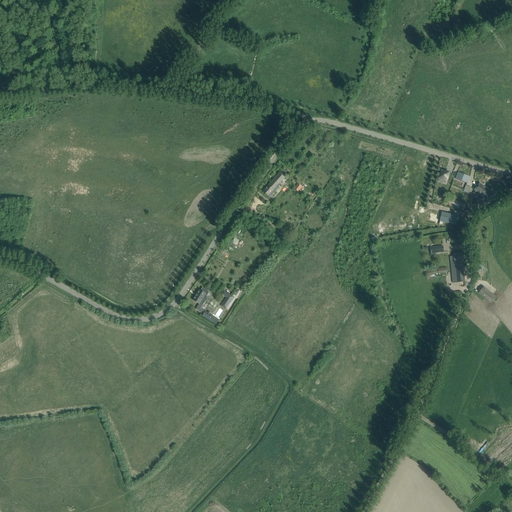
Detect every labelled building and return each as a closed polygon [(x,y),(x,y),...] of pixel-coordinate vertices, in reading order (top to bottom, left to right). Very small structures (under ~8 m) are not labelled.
[(447,172),(440,170),(438,176),(444,179),(447,172)] [(280,172),(263,192),(269,197),(280,185),(279,184),(285,177),(280,172)] [(458,172),(456,179),(467,183),(470,177),(458,172)] [(477,198),(486,205),(494,194),(480,183),(476,189),(473,193),(474,195),(477,198)] [(465,185),(463,191),(469,194),(471,188),(465,185)] [(282,196),(273,205),(278,210),(287,201),(282,196)] [(455,225),(457,216),(442,212),(439,221),(455,225)] [(443,252),(442,246),(429,247),(430,254),(435,253),(435,252),(443,252)] [(464,282),(461,253),(453,254),(454,262),(450,263),(453,283),(464,282)] [(435,278),(434,274),(447,273),(446,267),(426,270),(427,279),(435,278)] [(491,303),(496,297),(483,287),(478,293),(491,303)] [(200,290),(193,300),(199,304),(201,301),(204,303),(208,297),(205,295),(206,294),(200,290)] [(226,309),(232,300),(234,297),(229,293),(221,306),(226,309)] [(210,321),(213,316),(205,311),(202,316),(210,321)]
